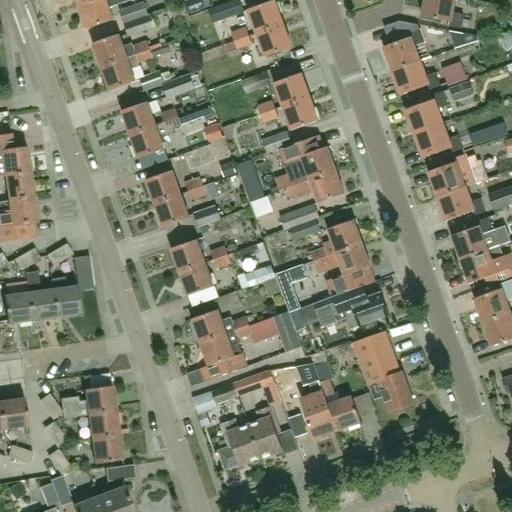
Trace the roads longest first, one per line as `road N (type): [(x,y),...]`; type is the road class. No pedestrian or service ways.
road 1 (residential): [(491,463),(335,34)]
road 2 (residential): [(138,345),(51,100)]
road 3 (residential): [(198,511),(138,345)]
